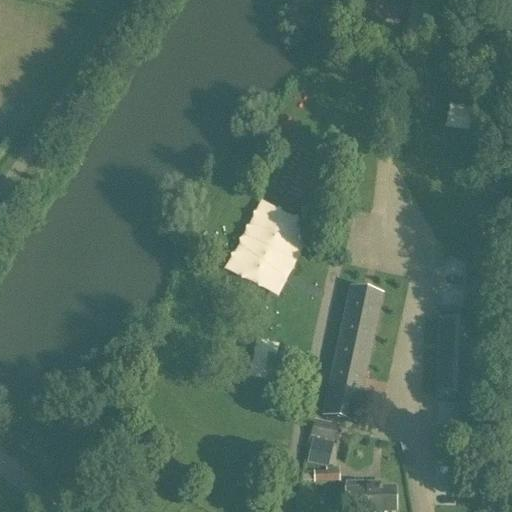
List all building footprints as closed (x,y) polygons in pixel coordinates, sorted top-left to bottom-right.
[(443,0),(433,58),(447,31),(478,37),(484,0),(443,0)] [(497,86),(494,85),(479,167),(482,168),(487,141),(511,146),(511,114),(492,111),(497,86)] [(228,272),(280,295),(311,224),(259,201),(228,272)] [(381,297),(350,291),(323,418),(354,425),(381,297)] [(477,323),(440,322),(438,382),(475,383),(477,323)] [(278,381),(280,344),(254,342),(252,380),(278,381)] [(310,438),(334,443),(338,429),(314,423),(311,438),(310,438)] [(339,483),(338,474),(314,475),(314,484),(339,483)] [(345,511),(394,511),(394,490),(380,491),(380,484),(345,485),(345,492),(345,511)]
